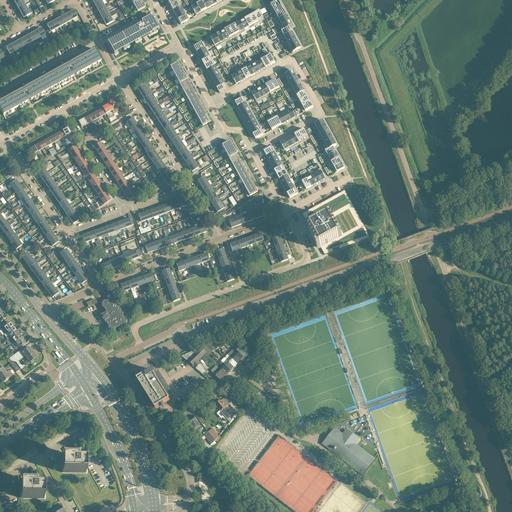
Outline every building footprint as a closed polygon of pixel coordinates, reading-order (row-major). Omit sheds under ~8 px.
[(201,12),(207,9),(202,0),(196,3),(197,4),(201,12)] [(208,0),(201,0),(202,0),(207,9),(212,6),(208,0)] [(269,6),(271,11),(281,5),(279,0),(269,6)] [(16,5),(19,9),(25,5),(23,1),(16,5)] [(178,1),(170,6),(173,10),(180,6),(178,2),(178,1)] [(145,8),(143,3),(135,8),(137,12),(145,8)] [(103,4),(97,8),(99,12),(106,8),(103,4)] [(197,4),(192,7),(196,15),(201,12),(197,4)] [(19,9),(21,13),(28,10),(25,5),(19,9)] [(284,10),(281,5),(271,11),(274,16),(284,10)] [(183,11),(183,10),(180,6),(173,10),(175,15),(183,11)] [(106,8),(99,12),(101,17),(108,13),(106,8)] [(28,10),(21,13),(23,18),(26,16),(30,14),(33,13),(31,9),(28,10)] [(73,10),(69,13),(73,20),(77,17),(75,13),(73,10)] [(178,20),(187,15),(184,10),(183,10),(183,11),(175,15),(178,20)] [(274,16),(277,21),(287,15),(284,10),(274,16)] [(259,11),(255,14),(259,22),(260,22),(264,20),(262,15),(259,11)] [(69,13),(65,15),(68,22),(73,20),(69,13)] [(108,13),(101,17),(104,21),(110,17),(108,13)] [(255,14),(250,16),(255,26),(260,23),(260,22),(259,22),(255,14)] [(64,24),(68,22),(65,15),(60,18),(64,24)] [(187,15),(178,20),(180,25),(189,20),(187,15)] [(290,21),(287,15),(277,21),(280,26),(282,25),(290,21)] [(141,21),(143,24),(140,26),(111,42),(110,41),(108,42),(107,42),(109,45),(109,44),(110,47),(114,54),(143,38),(149,35),(148,35),(159,29),(151,16),(141,21)] [(250,16),(245,19),(249,27),(250,29),(255,26),(250,16)] [(113,22),(110,17),(104,21),(106,25),(107,25),(113,22)] [(60,18),(56,20),(60,27),(64,24),(60,18)] [(245,19),(240,22),(244,29),(245,29),(249,27),(245,19)] [(56,20),(51,23),(55,29),(60,27),(56,20)] [(293,26),(290,21),(282,25),(285,30),(289,27),(293,26)] [(240,22),(235,24),(240,34),(246,31),(245,29),(244,29),(240,22)] [(51,32),(55,29),(51,23),(47,25),(48,27),(51,32)] [(236,37),(240,34),(235,24),(230,27),(236,37)] [(230,27),(225,30),(231,40),(236,37),(230,27)] [(292,33),(289,27),(285,30),(280,32),(283,37),(283,38),(292,33)] [(43,30),(41,28),(37,31),(41,37),(45,35),(43,30)] [(225,30),(220,32),(226,42),(231,40),(225,30)] [(41,37),(37,31),(33,33),(36,40),(41,37)] [(221,45),(226,42),(220,32),(215,35),(221,45)] [(36,40),(33,33),(28,36),(32,42),(36,40)] [(285,43),(286,43),(295,38),(292,33),(283,38),(283,37),(282,38),(285,43)] [(212,40),(213,43),(215,45),(216,48),(221,45),(215,35),(210,38),(212,40)] [(32,42),(28,36),(24,38),(27,44),(32,42)] [(27,44),(24,38),(19,40),(23,47),(27,44)] [(298,43),(295,38),(286,43),(289,48),(298,43)] [(23,47),(19,40),(15,43),(19,49),(23,47)] [(43,42),(39,44),(42,51),(43,50),(47,49),(46,47),(43,42)] [(194,47),(197,52),(206,47),(203,42),(194,47)] [(19,49),(15,43),(11,45),(14,52),(19,49)] [(301,48),(298,43),(289,48),(292,53),(301,48)] [(14,52),(11,45),(6,48),(8,50),(10,54),(14,52)] [(208,51),(206,47),(197,52),(199,56),(208,51)] [(70,62),(70,63),(69,63),(70,63),(67,64),(66,64),(56,70),(54,71),(36,81),(34,82),(24,87),(24,88),(21,90),(21,89),(21,90),(21,89),(0,100),(0,109),(3,115),(4,115),(27,102),(28,102),(31,100),(73,77),(74,77),(76,75),(77,75),(100,62),(101,61),(94,49),(70,62)] [(199,56),(202,61),(211,56),(208,51),(199,56)] [(270,53),(265,55),(270,65),(275,63),(270,53)] [(270,65),(265,55),(260,58),(261,60),(266,68),(270,65)] [(211,56),(202,61),(204,65),(212,61),(212,62),(214,61),(211,56)] [(256,63),(261,71),(266,68),(261,60),(257,63),(256,63)] [(204,65),(207,70),(215,66),(212,62),(212,61),(204,65)] [(256,73),(261,71),(256,63),(257,63),(255,61),(250,63),(256,73)] [(170,67),(172,71),(180,67),(178,62),(170,67)] [(251,76),(256,73),(250,63),(245,66),(251,76)] [(217,70),(215,66),(207,70),(209,75),(217,70)] [(251,76),(245,66),(240,69),(246,79),(251,76)] [(182,71),(180,67),(172,71),(174,75),(182,71)] [(241,82),(246,79),(240,69),(235,72),(236,73),(241,82)] [(209,75),(212,79),(221,74),(218,70),(217,70),(209,75)] [(285,75),(288,80),(296,76),(293,70),(285,75)] [(174,75),(177,79),(185,75),(182,71),(174,75)] [(236,73),(231,75),(232,77),(233,79),(235,82),(236,84),(241,82),(236,73)] [(221,74),(212,79),(215,84),(222,80),(222,79),(223,79),(221,74)] [(177,79),(174,81),(176,85),(177,85),(179,84),(187,79),(185,75),(177,79)] [(299,81),(296,76),(288,80),(287,80),(290,86),(299,81)] [(189,84),(187,79),(179,84),(177,85),(179,89),(182,88),(181,88),(189,84)] [(215,84),(217,89),(225,84),(222,80),(215,84)] [(275,80),(271,82),(276,91),(276,92),(281,90),(275,80)] [(292,92),(302,86),(299,81),(290,86),(289,86),(292,92)] [(276,91),(271,82),(266,85),(270,93),(270,94),(275,91),(276,91)] [(145,83),(137,88),(140,93),(149,87),(150,87),(148,84),(147,85),(145,83)] [(226,83),(225,84),(217,89),(220,93),(229,88),(226,83)] [(182,88),(179,89),(182,93),(184,92),(192,88),(189,84),(181,88),(182,88)] [(270,93),(266,85),(261,88),(265,95),(266,95),(270,93)] [(304,91),(302,86),(292,92),(295,97),(296,96),(304,91)] [(149,87),(140,93),(144,99),(152,93),(151,91),(149,87)] [(194,92),(192,88),(184,92),(182,93),(184,98),(194,92)] [(261,88),(256,90),(262,100),(267,97),(266,95),(265,95),(261,88)] [(257,103),(262,100),(256,90),(251,93),(257,103)] [(307,97),(304,91),(296,96),(298,101),(307,97)] [(186,102),(196,96),(194,92),(184,98),(186,102)] [(152,93),(144,99),(147,104),(156,98),(153,95),(152,93)] [(169,97),(168,95),(162,99),(158,102),(159,104),(163,101),(169,97)] [(196,96),(186,102),(189,106),(199,100),(196,96)] [(163,101),(159,104),(160,105),(170,99),(169,97),(166,99),(163,101)] [(238,107),(246,102),(244,97),(235,102),(238,107)] [(301,107),(310,102),(307,97),(298,101),(301,107)] [(156,98),(147,104),(151,109),(157,105),(159,104),(158,102),(156,98)] [(113,100),(101,106),(107,116),(109,119),(112,117),(115,116),(114,114),(119,111),(119,112),(113,100)] [(193,109),(201,105),(199,100),(189,106),(191,110),(193,109)] [(238,107),(240,111),(249,106),(246,102),(238,107)] [(313,107),(310,102),(301,107),(300,107),(303,113),(313,107)] [(157,105),(151,109),(154,114),(160,110),(157,105)] [(195,113),(203,109),(201,105),(193,109),(195,113)] [(101,107),(97,109),(101,117),(104,115),(105,117),(107,116),(101,106),(101,107)] [(167,109),(164,111),(166,114),(169,112),(170,113),(172,111),(174,109),(176,108),(175,106),(168,110),(167,109)] [(243,116),(252,111),(249,106),(240,111),(243,116)] [(160,110),(154,114),(157,120),(164,116),(166,114),(164,111),(167,109),(165,107),(160,110)] [(290,107),(286,110),(291,120),(296,117),(290,107)] [(97,109),(92,112),(97,121),(102,119),(101,117),(97,109)] [(203,109),(195,113),(198,117),(198,118),(206,113),(203,109)] [(286,122),(291,120),(286,110),(281,112),(286,122)] [(243,116),(245,121),(254,116),(252,111),(243,116)] [(95,122),(97,121),(92,112),(87,115),(91,122),(94,120),(95,122)] [(286,122),(281,112),(276,115),(276,116),(277,116),(282,125),(286,122)] [(200,122),(208,117),(206,113),(198,118),(198,117),(196,118),(199,122),(200,122)] [(89,123),(91,122),(87,115),(83,117),(88,127),(90,125),(89,123)] [(164,116),(157,120),(161,125),(167,121),(164,116)] [(257,120),(254,116),(245,121),(248,125),(257,120)] [(277,116),(276,116),(272,118),(272,119),(277,128),(282,125),(277,116)] [(85,128),(88,127),(83,117),(79,119),(80,121),(78,122),(81,128),(84,126),(85,128)] [(200,122),(202,126),(204,125),(210,122),(208,117),(200,122)] [(272,130),(277,128),(272,119),(272,118),(272,117),(266,120),(272,130)] [(127,123),(130,128),(136,124),(133,119),(128,122),(127,123)] [(248,125),(250,130),(259,125),(257,120),(248,125)] [(323,120),(313,125),(316,131),(318,130),(317,129),(325,125),(323,120)] [(167,121),(161,125),(164,130),(170,126),(167,121)] [(140,129),(136,124),(130,128),(133,133),(140,129)] [(250,130),(253,135),(262,130),(259,125),(250,130)] [(325,125),(317,129),(318,130),(320,134),(328,130),(325,125)] [(170,126),(164,130),(168,135),(174,131),(170,126)] [(68,135),(71,133),(68,128),(66,129),(64,127),(62,129),(67,138),(69,137),(68,135)] [(65,139),(67,138),(62,129),(57,131),(61,139),(64,137),(65,139)] [(140,129),(133,133),(137,138),(143,134),(140,129)] [(299,132),(305,142),(310,139),(304,129),(299,132)] [(262,130),(253,135),(256,139),(264,134),(262,130)] [(320,134),(318,135),(321,141),(323,140),(323,139),(331,135),(328,130),(320,134)] [(57,131),(52,134),(57,144),(59,142),(58,140),(61,139),(57,131)] [(174,131),(168,135),(171,140),(177,136),(174,131)] [(299,132),(295,134),(300,144),(305,142),(299,132)] [(52,134),(47,137),(51,144),(54,142),(55,144),(57,144),(52,134)] [(147,139),(143,134),(137,138),(140,143),(147,139)] [(295,147),(300,144),(295,134),(290,137),(295,147)] [(177,136),(171,140),(175,146),(181,142),(180,140),(182,139),(181,137),(180,135),(177,136)] [(331,135),(323,139),(323,140),(326,144),(333,140),(331,135)] [(42,139),(48,149),(49,148),(48,146),(51,144),(47,137),(42,139)] [(290,137),(285,140),(290,148),(290,149),(290,150),(295,147),(290,137)] [(48,149),(42,139),(38,142),(42,149),(45,148),(46,150),(48,149)] [(147,139),(140,143),(144,149),(150,145),(147,139)] [(181,142),(175,146),(178,151),(184,147),(187,145),(184,140),(181,142)] [(280,142),(281,145),(283,147),(285,151),(290,149),(290,148),(285,140),(280,142)] [(326,144),(324,145),(326,150),(326,151),(333,147),(336,145),(333,140),(326,144)] [(224,149),(232,145),(229,141),(226,142),(225,143),(221,145),(224,149)] [(39,151),(42,149),(38,142),(33,145),(38,154),(40,153),(39,151)] [(100,142),(93,147),(96,151),(105,145),(104,144),(102,145),(100,142)] [(38,154),(33,145),(30,146),(31,148),(29,150),(32,155),(35,153),(36,155),(38,154)] [(96,151),(99,156),(106,151),(104,148),(106,147),(105,145),(96,151)] [(153,150),(150,145),(144,149),(147,154),(153,150)] [(232,145),(224,149),(226,154),(234,149),(232,145)] [(68,153),(69,156),(78,150),(75,146),(68,150),(69,152),(68,153)] [(264,151),(267,156),(275,151),(273,146),(264,151)] [(184,147),(178,151),(182,156),(188,152),(184,147)] [(326,150),(323,152),(326,158),(336,152),(333,147),(326,151),(326,150)] [(234,149),(226,154),(228,158),(236,154),(234,149)] [(81,155),(78,150),(69,156),(70,158),(73,156),(74,159),(81,155)] [(153,150),(147,154),(151,159),(157,155),(153,150)] [(99,156),(102,160),(111,154),(110,153),(108,154),(106,151),(99,156)] [(278,156),(275,151),(267,156),(269,161),(277,157),(278,156)] [(188,152),(182,156),(185,161),(191,157),(188,152)] [(336,152),(326,158),(329,163),(330,163),(330,162),(339,158),(336,152)] [(102,160),(105,165),(112,160),(115,158),(113,155),(112,156),(111,154),(102,160)] [(229,163),(239,158),(236,154),(228,158),(226,159),(229,163)] [(74,163),(75,165),(84,159),(81,155),(74,159),(76,162),(74,163)] [(160,160),(157,155),(151,159),(154,164),(160,160)] [(191,157),(185,161),(188,167),(195,163),(191,157)] [(277,157),(269,161),(272,166),(280,161),(277,157)] [(241,162),(239,158),(229,163),(231,168),(241,162)] [(339,158),(330,162),(330,163),(333,168),(341,163),(339,158)] [(87,164),(84,159),(75,165),(76,167),(79,166),(80,168),(87,164)] [(112,160),(105,165),(108,169),(117,164),(116,162),(114,163),(112,160)] [(160,160),(154,164),(158,170),(164,166),(160,160)] [(195,163),(188,167),(192,172),(193,174),(198,171),(196,169),(198,168),(198,167),(200,165),(197,161),(195,163)] [(272,166),(274,170),(282,166),(280,161),(272,166)] [(233,172),(243,166),(241,162),(231,168),(233,172)] [(341,163),(333,168),(336,173),(344,168),(341,163)] [(80,173),(81,174),(90,168),(87,164),(80,168),(82,171),(80,173)] [(108,169),(111,174),(118,169),(116,166),(118,165),(117,164),(108,169)] [(274,170),(277,175),(286,170),(283,165),(282,166),(274,170)] [(167,171),(164,166),(158,170),(161,175),(167,171)] [(243,166),(233,172),(236,176),(238,175),(246,171),(243,166)] [(38,172),(41,177),(47,173),(44,168),(38,172)] [(93,173),(90,168),(81,174),(82,176),(85,175),(86,177),(93,173)] [(111,174),(114,178),(123,173),(121,171),(119,172),(118,169),(111,174)] [(315,172),(321,181),(325,179),(320,169),(315,172)] [(279,180),(288,175),(286,170),(277,175),(279,180)] [(167,171),(161,175),(165,180),(171,176),(167,171)] [(238,175),(240,179),(248,175),(246,171),(238,175)] [(310,174),(316,184),(321,181),(315,172),(310,174)] [(41,177),(45,183),(51,178),(47,173),(41,177)] [(86,181),(87,183),(96,178),(93,173),(86,177),(88,180),(86,181)] [(114,178),(117,183),(124,179),(122,176),(124,174),(123,173),(114,178)] [(316,184),(310,174),(305,177),(306,179),(307,179),(311,187),(316,184)] [(242,183),(250,179),(248,175),(240,179),(242,183)] [(279,180),(282,184),(290,180),(291,179),(288,175),(279,180)] [(171,176),(165,180),(168,185),(166,186),(168,189),(175,187),(174,185),(173,182),(174,181),(171,176)] [(197,180),(201,186),(207,182),(204,177),(202,178),(201,176),(196,178),(198,180),(197,180)] [(10,184),(14,189),(19,185),(16,180),(13,177),(9,180),(12,183),(10,184)] [(45,183),(48,188),(54,184),(51,178),(45,183)] [(99,182),(96,178),(87,183),(88,185),(90,183),(92,186),(99,182)] [(117,183),(120,187),(129,182),(127,180),(125,181),(124,179),(117,183)] [(245,188),(253,183),(250,179),(242,183),(240,184),(243,189),(245,188)] [(307,179),(306,179),(302,182),(303,184),(305,187),(306,189),(311,187),(307,179)] [(292,184),(290,180),(282,184),(284,189),(292,184)] [(92,191),(93,192),(102,187),(99,182),(92,186),(94,189),(92,191)] [(120,187),(123,192),(130,187),(128,185),(130,183),(129,182),(120,187)] [(207,182),(201,186),(204,191),(210,187),(207,182)] [(247,192),(255,188),(253,183),(245,188),(247,191),(247,192)] [(48,188),(52,193),(58,189),(54,184),(48,188)] [(287,193),(296,189),(293,184),(292,184),(284,189),(287,193)] [(23,190),(19,185),(14,189),(17,194),(23,190)] [(105,191),(102,187),(93,192),(94,194),(96,193),(98,195),(105,191)] [(123,192),(126,196),(135,191),(133,189),(132,190),(130,187),(123,192)] [(204,191),(207,196),(214,193),(210,187),(204,191)] [(245,193),(247,197),(257,192),(255,188),(247,192),(247,191),(245,193)] [(52,193),(55,198),(61,194),(58,189),(52,193)] [(296,189),(287,193),(290,198),(299,194),(296,189)] [(17,194),(21,200),(27,195),(23,190),(17,194)] [(345,190),(302,214),(312,231),(310,232),(309,233),(310,234),(311,236),(312,238),(312,237),(313,239),(314,241),(315,242),(315,243),(316,244),(317,246),(317,247),(318,247),(320,246),(325,255),(369,239),(369,238),(370,238),(370,237),(367,231),(345,190)] [(98,200),(99,201),(108,196),(105,191),(98,195),(100,198),(98,200)] [(135,191),(126,196),(129,201),(136,197),(134,194),(136,192),(135,191)] [(214,193),(207,196),(211,202),(217,198),(214,193)] [(55,198),(59,203),(65,199),(61,194),(55,198)] [(24,205),(30,201),(27,195),(21,200),(24,205)] [(111,200),(108,196),(99,201),(102,206),(111,200)] [(232,196),(228,198),(232,204),(233,207),(237,205),(232,196)] [(186,198),(180,200),(182,207),(188,205),(188,204),(190,204),(189,199),(186,200),(186,198)] [(211,202),(214,207),(220,203),(217,198),(211,202)] [(59,203),(62,208),(68,204),(65,199),(59,203)] [(176,209),(182,207),(180,200),(174,202),(176,209)] [(34,206),(30,201),(24,205),(28,210),(34,206)] [(171,211),(176,209),(174,202),(168,204),(171,211)] [(223,202),(220,203),(214,207),(217,213),(217,212),(220,216),(225,212),(223,209),(226,207),(223,202)] [(62,208),(66,214),(72,209),(68,204),(62,208)] [(162,206),(165,213),(171,211),(168,204),(162,206)] [(37,211),(34,206),(28,210),(31,215),(37,211)] [(159,216),(165,213),(162,206),(156,209),(159,216)] [(264,208),(258,210),(261,217),(267,215),(266,213),(268,212),(267,207),(264,208)] [(66,214),(70,219),(76,215),(72,209),(66,214)] [(153,218),(159,216),(156,209),(150,211),(153,218)] [(258,210),(253,212),(255,219),(261,217),(258,210)] [(31,215),(35,220),(41,216),(37,211),(31,215)] [(150,211),(144,213),(147,220),(153,218),(150,211)] [(246,211),(240,214),(241,217),(243,223),(249,221),(247,214),(246,211)] [(253,212),(247,214),(249,221),(255,219),(253,212)] [(139,223),(147,220),(144,213),(139,215),(139,217),(137,218),(139,223)] [(76,215),(70,219),(73,224),(79,220),(76,215)] [(297,226),(304,224),(301,215),(295,217),(297,226)] [(44,221),(41,216),(35,220),(38,225),(44,221)] [(241,217),(235,219),(237,226),(243,223),(241,217)] [(129,219),(123,221),(126,227),(134,224),(132,220),(130,221),(129,219)] [(229,221),(230,223),(232,228),(237,226),(235,219),(229,221)] [(38,225),(42,231),(48,226),(44,221),(38,225)] [(123,221),(117,223),(120,230),(126,227),(123,221)] [(117,223),(111,225),(115,235),(119,234),(118,233),(121,232),(120,230),(117,223)] [(2,229),(5,234),(12,230),(8,224),(2,229)] [(204,225),(198,227),(200,234),(206,232),(206,230),(208,229),(206,224),(204,225)] [(115,235),(111,225),(105,227),(108,234),(109,236),(111,236),(111,237),(115,235)] [(45,236),(52,232),(48,226),(42,231),(45,236)] [(108,234),(105,227),(100,230),(102,236),(108,234)] [(192,229),(195,236),(200,234),(198,227),(192,229)] [(189,238),(195,236),(192,229),(186,231),(189,238)] [(272,240),(279,237),(276,229),(269,232),(272,240)] [(5,234),(9,239),(15,235),(12,230),(5,234)] [(100,230),(94,232),(96,239),(97,241),(99,240),(103,239),(102,236),(100,230)] [(183,240),(189,238),(186,231),(180,234),(183,240)] [(55,237),(52,232),(45,236),(49,241),(55,237)] [(94,232),(88,234),(90,241),(96,239),(94,232)] [(84,243),(90,241),(88,234),(82,236),(83,238),(80,239),(82,243),(84,243)] [(170,235),(168,236),(171,245),(177,243),(174,236),(174,234),(170,235)] [(177,243),(183,240),(180,234),(174,236),(177,243)] [(261,234),(253,236),(255,243),(263,240),(263,239),(262,239),(261,234)] [(9,239),(12,244),(19,240),(15,235),(9,239)] [(165,239),(163,240),(165,247),(171,245),(168,236),(166,237),(164,237),(165,239)] [(253,236),(245,239),(248,246),(255,243),(253,236)] [(59,242),(55,237),(49,241),(53,246),(55,245),(56,247),(60,244),(58,242),(59,242)] [(282,245),(279,237),(272,240),(275,247),(282,245)] [(245,239),(238,242),(240,249),(248,246),(245,239)] [(24,247),(19,240),(12,244),(16,249),(18,248),(19,250),(24,247)] [(157,242),(159,249),(165,247),(163,240),(157,242)] [(153,251),(159,249),(157,242),(151,245),(153,251)] [(233,252),(240,249),(238,242),(230,245),(233,252)] [(38,253),(42,251),(36,243),(29,248),(30,250),(34,247),(38,253)] [(151,245),(143,248),(145,252),(147,251),(147,253),(153,251),(151,245)] [(278,255),(285,252),(282,245),(275,247),(278,255)] [(59,251),(63,259),(70,254),(66,249),(64,250),(63,249),(59,251)] [(139,249),(129,253),(132,260),(138,257),(142,255),(139,249)] [(223,249),(216,252),(219,259),(225,257),(223,250),(223,249)] [(24,256),(22,258),(26,263),(32,258),(28,253),(30,252),(28,250),(22,254),(24,256)] [(128,251),(123,253),(124,256),(127,262),(132,260),(129,253),(128,251)] [(286,256),(285,252),(278,255),(281,262),(288,260),(286,256)] [(207,253),(199,256),(202,263),(209,260),(207,255),(207,253)] [(73,260),(71,256),(70,254),(63,259),(67,264),(73,260)] [(127,262),(124,256),(122,256),(118,258),(121,265),(127,262)] [(199,256),(191,259),(194,266),(202,263),(199,256)] [(225,257),(219,259),(221,267),(228,264),(225,257)] [(26,263),(30,268),(35,263),(32,258),(26,263)] [(118,258),(112,261),(115,267),(121,265),(118,258)] [(191,259),(184,262),(186,269),(194,266),(191,259)] [(77,265),(73,260),(67,264),(71,269),(77,265)] [(109,270),(115,267),(112,261),(106,263),(109,270)] [(179,271),(186,269),(184,262),(176,265),(176,266),(179,271)] [(30,268),(33,273),(39,268),(35,263),(30,268)] [(106,263),(101,266),(99,267),(100,271),(103,270),(103,272),(109,270),(106,263)] [(228,264),(221,267),(224,275),(231,272),(228,264)] [(71,269),(74,274),(80,270),(77,265),(71,269)] [(33,273),(37,278),(43,273),(39,268),(33,273)] [(165,279),(172,277),(169,269),(165,270),(162,271),(165,279)] [(84,275),(80,270),(74,274),(78,279),(84,275)] [(231,272),(224,275),(227,282),(234,280),(231,272)] [(37,278),(41,283),(47,278),(43,273),(37,278)] [(151,274),(143,277),(146,283),(153,281),(153,278),(152,275),(151,274)] [(84,275),(78,279),(81,285),(82,284),(83,286),(84,288),(89,286),(87,283),(86,281),(87,280),(84,275)] [(143,277),(136,279),(138,286),(146,283),(143,277)] [(167,287),(174,284),(172,277),(165,279),(167,287)] [(41,283),(45,288),(51,283),(47,278),(41,283)] [(136,279),(128,282),(131,289),(138,286),(136,279)] [(120,293),(131,289),(128,282),(120,285),(121,286),(118,287),(120,293)] [(45,288),(49,293),(54,288),(51,283),(45,288)] [(177,292),(174,284),(167,287),(170,294),(177,292)] [(54,288),(49,293),(52,298),(54,296),(56,298),(59,295),(58,293),(54,288)] [(170,294),(173,302),(180,299),(177,292),(170,294)] [(105,311),(100,314),(101,316),(101,317),(103,322),(104,321),(105,323),(106,323),(108,327),(107,328),(109,331),(112,331),(115,330),(114,329),(123,324),(123,325),(126,323),(127,321),(125,318),(122,314),(123,314),(118,305),(117,305),(115,301),(116,301),(114,298),(112,297),(110,298),(109,295),(106,297),(107,298),(108,300),(105,301),(102,302),(101,305),(102,308),(103,307),(105,311)] [(12,324),(11,325),(10,322),(4,327),(1,330),(4,334),(7,332),(14,327),(13,327),(14,327),(12,324)] [(7,332),(4,334),(8,340),(8,339),(11,337),(17,333),(14,327),(7,332)] [(11,337),(8,339),(12,344),(13,344),(21,338),(17,333),(11,337)] [(12,344),(12,345),(16,350),(25,343),(23,340),(24,340),(22,337),(22,338),(21,338),(13,344),(12,344)] [(232,346),(237,341),(234,337),(228,342),(232,346)] [(212,352),(216,349),(211,344),(206,346),(212,352)] [(234,348),(244,359),(248,355),(245,352),(246,352),(245,352),(240,347),(238,345),(236,346),(234,348)] [(206,346),(202,348),(207,353),(208,354),(209,356),(212,352),(206,346)] [(14,355),(9,359),(11,361),(13,362),(16,362),(18,366),(20,364),(18,361),(25,356),(30,362),(31,362),(34,360),(33,360),(36,357),(31,351),(32,350),(30,347),(29,348),(23,352),(21,350),(23,349),(22,349),(14,355)] [(202,357),(207,353),(202,348),(192,352),(182,356),(182,357),(188,362),(189,361),(193,366),(196,368),(200,364),(198,362),(202,357)] [(231,351),(235,356),(241,362),(244,359),(234,348),(231,351)] [(228,355),(238,365),(241,362),(235,356),(231,351),(228,355)] [(224,358),(234,368),(238,365),(228,355),(224,358)] [(221,361),(231,372),(234,368),(224,358),(221,361)] [(222,369),(228,375),(231,372),(221,361),(219,363),(224,367),(222,369)] [(12,362),(11,364),(17,372),(20,370),(15,363),(12,362)] [(215,368),(225,378),(228,375),(222,369),(221,370),(216,366),(215,368)] [(221,381),(225,378),(215,368),(211,371),(215,376),(221,381)] [(7,373),(4,369),(0,371),(0,378),(3,382),(5,380),(5,381),(7,380),(6,380),(12,375),(9,371),(7,373)] [(171,395),(164,383),(164,382),(164,381),(163,381),(162,381),(157,373),(155,374),(153,370),(145,375),(146,376),(144,377),(144,376),(143,377),(138,380),(144,391),(151,401),(156,409),(162,405),(164,404),(170,400),(168,397),(171,395)] [(229,405),(224,398),(221,401),(216,405),(228,420),(230,417),(224,409),(229,405)] [(197,421),(193,415),(184,422),(188,428),(191,426),(194,429),(200,425),(197,421)] [(204,435),(211,444),(220,438),(213,429),(204,435)] [(373,459),(355,445),(337,431),(326,446),(362,474),(373,459)] [(62,457),(62,460),(62,473),(86,473),(86,460),(77,460),(77,458),(79,458),(79,457),(62,457)] [(21,483),(21,485),(21,498),(44,499),(44,486),(35,486),(36,483),(37,483),(21,483)]
